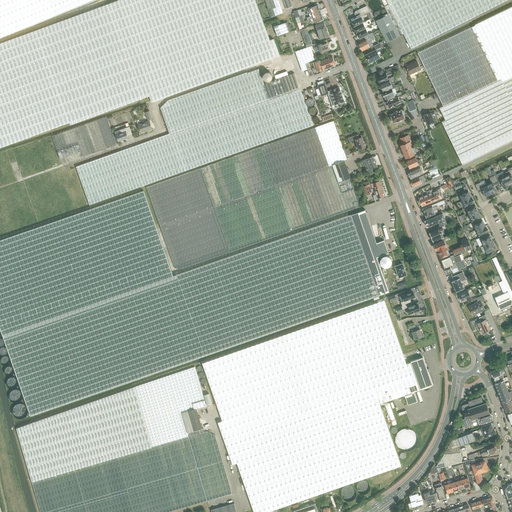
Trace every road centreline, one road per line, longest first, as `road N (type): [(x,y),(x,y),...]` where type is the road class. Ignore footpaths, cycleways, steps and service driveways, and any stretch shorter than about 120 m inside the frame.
road 1 (primary): [(454,372),(434,448),(400,489),(367,511)]
road 2 (unclassified): [(358,76),(511,2)]
road 3 (primary): [(463,345),(402,193)]
road 4 (primary): [(381,511),(436,454),(465,375)]
road 5 (primary): [(402,193),(455,347)]
road 6 (primary): [(402,193),(358,76)]
